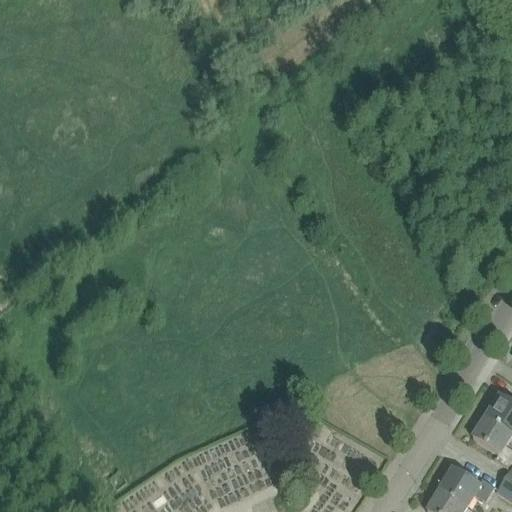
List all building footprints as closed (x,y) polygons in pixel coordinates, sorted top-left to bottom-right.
[(511,405),(502,399),(488,420),(511,435),(511,405)] [(511,435),(488,420),(474,442),(499,458),(496,463),(508,471),(511,464),(511,452),(506,448),(511,439),(511,435)] [(481,488),(455,472),(442,494),(469,511),(476,499),(488,506),(497,491),(484,483),(481,488)] [(511,503),(511,487),(506,483),(499,495),(511,503)] [(467,511),(469,511),(442,494),(430,511),(467,511)]
